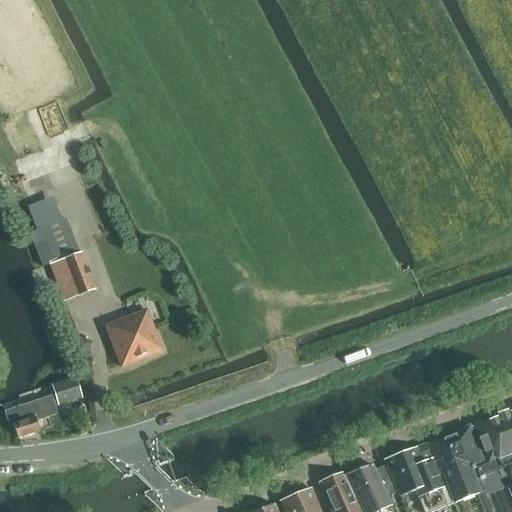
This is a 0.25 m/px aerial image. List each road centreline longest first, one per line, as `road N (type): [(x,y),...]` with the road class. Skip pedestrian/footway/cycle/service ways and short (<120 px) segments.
road 1 (tertiary): [(126,441),(511,301)]
road 2 (tertiary): [(204,511),(511,393)]
road 3 (tertiary): [(0,456),(126,441)]
